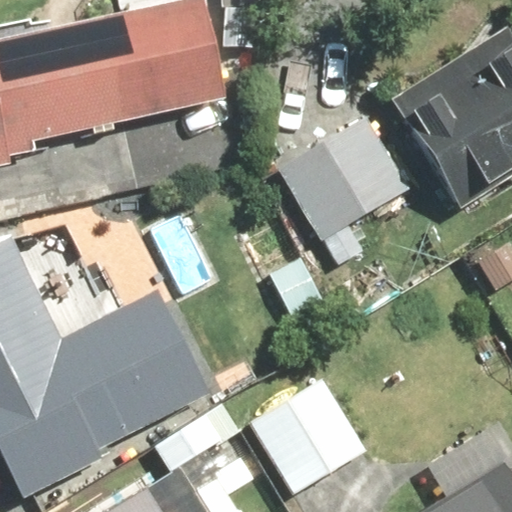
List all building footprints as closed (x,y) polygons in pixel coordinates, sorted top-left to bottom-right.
[(119,0),(121,16),(0,40),(0,166),(37,159),(34,143),(224,106),(217,72),(252,75),(255,0),(119,0)] [(388,104),(446,194),(455,155),(484,201),(511,182),(511,40),(505,29),(388,104)] [(248,126),(153,141),(161,194),(257,179),(248,126)] [(320,141),(271,172),(316,242),(364,211),(320,141)] [(264,274),(301,256),(282,215),(244,233),(264,274)] [(10,238),(0,241),(0,474),(13,505),(101,468),(93,449),(204,402),(158,293),(61,334),(10,238)] [(301,256),(264,274),(286,321),(323,303),(301,256)] [(369,458),(319,381),(249,427),(299,504),(369,458)] [(215,404),(151,450),(170,477),(234,432),(215,404)] [(197,486),(185,494),(198,511),(237,511),(228,499),(251,482),(235,459),(211,476),(197,486)] [(511,511),(511,482),(502,466),(427,511),(511,511)] [(157,511),(143,491),(107,511),(157,511)]
